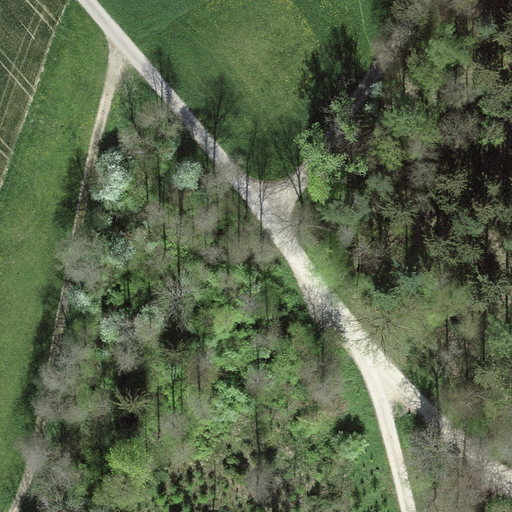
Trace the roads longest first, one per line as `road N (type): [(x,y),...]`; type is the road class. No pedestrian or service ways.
road 1 (track): [(121,36),(35,441),(11,511)]
road 2 (track): [(511,491),(369,364),(259,211)]
road 3 (track): [(259,211),(411,0)]
road 4 (track): [(259,211),(121,36)]
road 5 (track): [(369,364),(404,511)]
